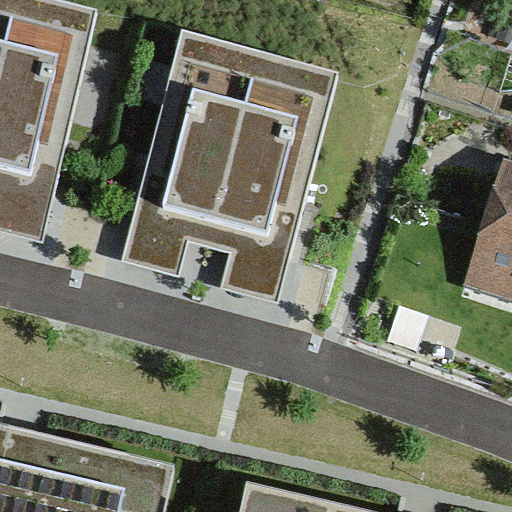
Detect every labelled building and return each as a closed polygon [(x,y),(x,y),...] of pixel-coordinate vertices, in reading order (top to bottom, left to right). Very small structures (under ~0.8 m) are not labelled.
[(0,82),(18,8),(0,4),(0,82)] [(18,8),(0,82),(0,240),(42,250),(95,26),(18,8)] [(126,270),(202,290),(260,68),(184,48),(126,270)] [(260,68),(202,290),(279,310),(337,88),(260,68)] [(511,176),(502,174),(467,289),(511,303),(511,176)] [(158,511),(168,468),(0,430),(0,511),(158,511)] [(354,511),(250,489),(244,511),(354,511)]
